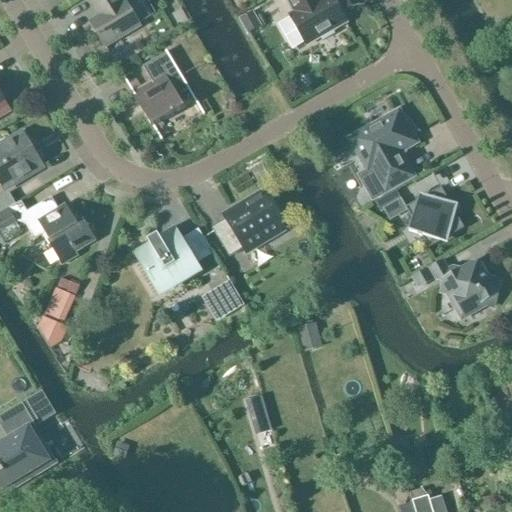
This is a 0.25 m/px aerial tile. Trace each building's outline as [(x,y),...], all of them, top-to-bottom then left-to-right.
[(119,0),(90,0),(101,17),(90,23),(110,56),(111,56),(107,48),(141,28),(125,2),(122,4),(119,0)] [(286,0),(295,13),(289,16),(307,47),(321,38),(323,42),(335,35),(333,32),(347,23),(334,0),(286,0)] [(125,78),(124,79),(162,142),(163,141),(155,127),(184,109),(177,97),(188,90),(204,117),(205,116),(167,53),(166,53),(167,55),(144,69),(154,84),(135,95),(125,78)] [(0,117),(10,112),(0,95),(0,117)] [(416,144),(399,114),(352,141),(369,170),(373,168),(387,192),(412,177),(403,161),(406,149),(416,144)] [(43,168),(24,135),(0,148),(0,184),(4,191),(43,168)] [(419,202),(406,209),(413,221),(410,234),(422,237),(429,250),(442,243),(448,245),(450,238),(465,230),(457,214),(459,206),(451,204),(442,189),(427,197),(420,195),(419,202)] [(382,215),(403,203),(396,192),(375,204),(382,215)] [(0,199),(0,215),(10,210),(17,206),(10,194),(0,199)] [(289,223),(272,194),(263,199),(260,194),(245,203),(248,208),(213,229),(230,259),(266,237),(269,242),(283,234),(280,228),(289,223)] [(78,254),(96,242),(85,223),(79,227),(66,206),(59,210),(52,198),(16,220),(10,210),(0,215),(0,230),(2,233),(20,223),(26,226),(37,243),(45,237),(63,265),(67,265),(80,257),(78,254)] [(148,242),(151,247),(136,256),(160,296),(200,272),(195,263),(207,256),(194,234),(182,241),(176,232),(162,241),(159,236),(148,242)] [(451,258),(450,257),(409,281),(409,282),(414,279),(420,288),(435,280),(442,293),(442,294),(455,298),(464,314),(481,305),(494,308),(501,282),(488,278),(482,267),(473,265),(462,271),(452,269),(447,260),(451,258)] [(62,280),(58,290),(76,298),(81,289),(62,280)] [(210,294),(222,315),(242,303),(230,282),(210,294)] [(62,328),(76,298),(58,290),(57,289),(43,319),(62,328)] [(298,330),(304,354),(323,349),(317,325),(298,330)] [(262,398),(248,402),(252,417),(267,413),(262,398)] [(44,456),(29,431),(34,428),(27,417),(6,430),(12,441),(0,448),(0,489),(30,472),(27,466),(44,456)] [(399,438),(394,444),(405,452),(410,445),(399,438)] [(119,445),(116,455),(126,459),(130,448),(119,445)] [(413,505),(415,511),(433,511),(429,498),(426,499),(423,490),(410,494),(413,505)]
